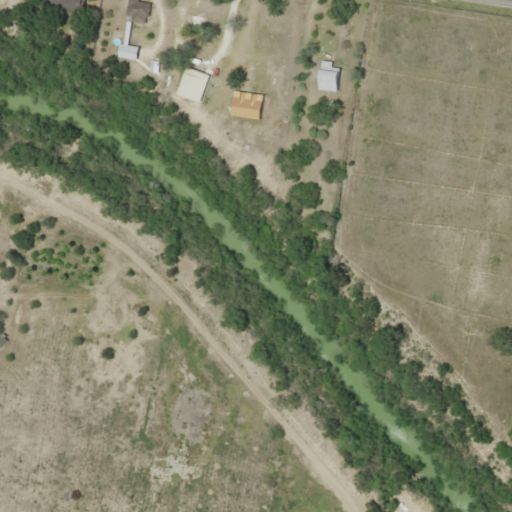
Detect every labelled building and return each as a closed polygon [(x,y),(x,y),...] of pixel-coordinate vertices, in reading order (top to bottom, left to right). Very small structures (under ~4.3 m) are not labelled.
[(49,0),(49,10),(80,11),(80,0),(49,0)] [(144,23),(149,3),(137,0),(136,0),(127,0),(123,19),(144,23)] [(199,19),(216,20),(218,2),(191,0),(188,28),(199,29),(199,19)] [(122,71),(144,81),(148,71),(127,61),(122,71)] [(337,71),(319,69),(317,90),(335,91),(337,71)]
